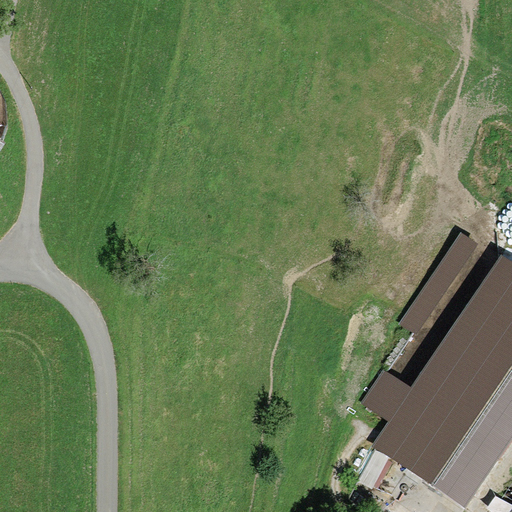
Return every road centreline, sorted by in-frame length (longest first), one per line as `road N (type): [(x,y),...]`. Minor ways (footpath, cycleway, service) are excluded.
road 1 (residential): [(109,511),(100,335),(56,275),(0,260)]
road 2 (track): [(26,261),(34,150),(23,94),(0,54)]
